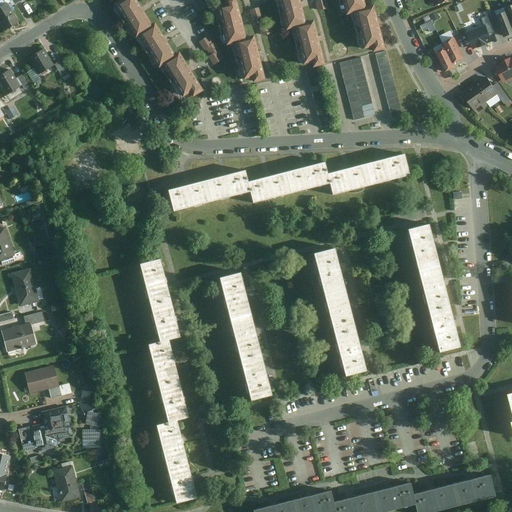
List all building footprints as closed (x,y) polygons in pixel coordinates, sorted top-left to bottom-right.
[(142,12),(134,0),(124,0),(125,1),(118,6),(137,36),(140,34),(151,27),(142,12)] [(241,22),(235,0),(231,0),(226,2),(227,7),(219,9),(227,44),(235,42),(245,39),(241,22)] [(300,6),(298,0),(279,0),(287,29),(295,27),(305,24),(300,6)] [(325,0),(316,0),(315,0),(317,11),(327,8),(325,0)] [(18,22),(7,2),(0,5),(0,22),(5,30),(18,22)] [(377,26),(372,7),(364,3),(354,5),(363,47),(370,45),(371,50),(382,48),(377,26)] [(250,9),(252,19),(261,17),(259,7),(250,9)] [(511,33),(511,32),(511,7),(503,10),(504,14),(511,33)] [(503,39),(511,35),(511,33),(504,14),(494,18),(503,39)] [(432,20),(422,24),(426,34),(436,30),(432,20)] [(318,40),(313,22),(305,24),(295,27),(304,62),(311,60),(312,65),(323,63),(318,40)] [(259,25),(261,35),(271,33),(269,23),(259,25)] [(165,42),(155,25),(151,27),(140,34),(159,67),(163,64),(175,58),(165,42)] [(492,42),(485,26),(467,34),(474,49),(492,42)] [(206,36),(198,41),(203,49),(205,48),(208,46),(208,45),(211,43),(206,36)] [(258,56),(253,37),(245,39),(235,42),(244,76),(251,75),(252,80),(263,77),(258,56)] [(443,48),(451,65),(460,62),(450,41),(441,44),(443,48)] [(208,46),(205,48),(209,55),(213,53),(213,54),(217,52),(218,51),(213,42),(211,43),(208,45),(208,46)] [(54,64),(43,47),(27,57),(38,74),(54,64)] [(442,73),(452,68),(451,65),(443,48),(433,52),(442,73)] [(385,51),(374,54),(390,117),(401,114),(385,51)] [(207,56),(213,65),(222,60),(217,52),(213,54),(213,53),(209,55),(207,56)] [(189,72),(179,55),(175,58),(163,64),(183,97),(190,93),(192,96),(201,91),(189,72)] [(360,57),(339,63),(353,121),(375,116),(360,57)] [(63,59),(54,64),(61,76),(70,71),(63,59)] [(502,83),(511,77),(511,60),(495,69),(502,83)] [(316,67),(306,70),(321,128),(331,126),(316,67)] [(21,86),(9,68),(0,73),(0,87),(5,95),(21,86)] [(28,84),(21,73),(16,77),(23,87),(28,84)] [(497,94),(485,79),(461,97),(473,111),(497,94)] [(201,109),(199,103),(189,105),(191,111),(201,109)] [(17,114),(12,107),(5,111),(9,119),(17,114)] [(383,161),(366,165),(371,187),(410,177),(405,155),(383,161)] [(303,169),(286,173),(291,195),(330,185),(327,175),(324,164),(303,169)] [(347,170),(327,175),(330,185),(333,197),(371,187),(366,165),(347,170)] [(224,177),(206,181),(211,202),(250,192),(247,183),(244,171),(224,177)] [(268,178),(247,183),(250,192),(253,205),(291,195),(286,173),(268,178)] [(187,186),(167,191),(172,212),(211,202),(206,181),(187,186)] [(404,231),(414,272),(437,265),(432,246),(427,224),(404,231)] [(0,259),(14,255),(3,226),(0,226),(0,259)] [(338,268),(332,246),(311,251),(322,292),(343,287),(338,268)] [(163,272),(160,260),(139,265),(149,304),(170,299),(165,279),(163,272)] [(414,272),(424,312),(447,306),(441,283),(437,265),(414,272)] [(38,300),(29,268),(10,273),(18,305),(38,300)] [(244,295),(238,269),(217,274),(228,317),(249,312),(244,295)] [(347,303),(343,287),(322,292),(332,333),(353,328),(347,303)] [(175,318),(170,299),(149,304),(159,344),(170,341),(180,339),(175,318)] [(424,312),(434,353),(457,348),(451,324),(447,306),(424,312)] [(11,312),(0,314),(0,321),(13,318),(11,312)] [(23,317),(25,324),(30,322),(43,319),(41,312),(23,317)] [(253,331),(249,312),(228,317),(238,360),(259,355),(253,331)] [(1,330),(6,351),(36,343),(30,322),(25,324),(1,330)] [(64,326),(59,331),(63,337),(69,332),(64,326)] [(359,348),(353,328),(332,333),(343,374),(364,369),(359,348)] [(175,360),(170,341),(159,344),(149,346),(159,385),(180,380),(175,360)] [(264,373),(259,355),(238,360),(249,403),(270,398),(264,373)] [(53,366),(24,373),(29,395),(48,390),(58,387),(53,366)] [(185,399),(180,380),(159,385),(169,424),(176,422),(190,419),(185,399)] [(68,385),(58,387),(48,390),(50,397),(70,392),(68,385)] [(91,392),(84,389),(81,396),(89,398),(91,392)] [(92,401),(80,407),(85,417),(87,416),(89,419),(97,415),(96,412),(97,411),(92,401)] [(71,436),(65,407),(40,413),(42,423),(31,426),(34,441),(37,452),(56,446),(55,440),(71,436)] [(181,441),(176,422),(169,424),(155,428),(165,467),(186,461),(181,441)] [(34,441),(31,426),(17,429),(21,444),(34,441)] [(9,456),(0,454),(0,489),(3,490),(9,456)] [(107,459),(97,463),(100,469),(110,465),(107,459)] [(191,480),(186,461),(165,467),(175,505),(196,500),(191,482),(191,480)] [(80,497),(72,466),(51,471),(59,502),(80,497)] [(415,506),(416,511),(433,511),(495,497),(489,475),(469,480),(432,489),(412,494),(415,506)] [(93,501),(89,483),(82,485),(86,502),(93,501)] [(412,494),(409,483),(388,488),(351,497),(333,502),(335,511),(391,511),(415,506),(412,494)] [(335,511),(333,502),(330,491),(309,497),(272,506),(253,511),(252,511),(335,511)]
